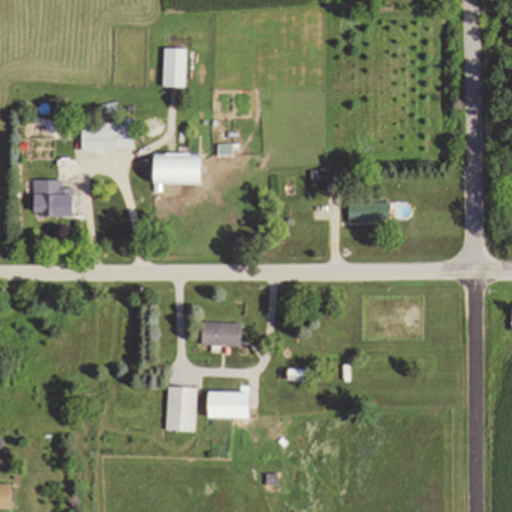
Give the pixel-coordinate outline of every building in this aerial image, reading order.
[(191,49),(168,49),(168,88),(191,88),(191,49)] [(87,128),(87,151),(121,151),(121,128),(87,128)] [(158,154),(158,184),(211,184),(211,155),(158,154)] [(81,217),(81,189),(58,189),(58,195),(41,195),(41,217),(81,217)] [(352,222),(394,222),(394,202),(352,202),(352,222)] [(207,347),(247,347),(247,324),(207,324),(207,347)] [(203,388),(173,388),(172,433),(202,433),(203,388)] [(213,393),(213,419),(259,419),(259,393),(213,393)] [(0,483),(0,508),(18,509),(18,483),(0,483)]
